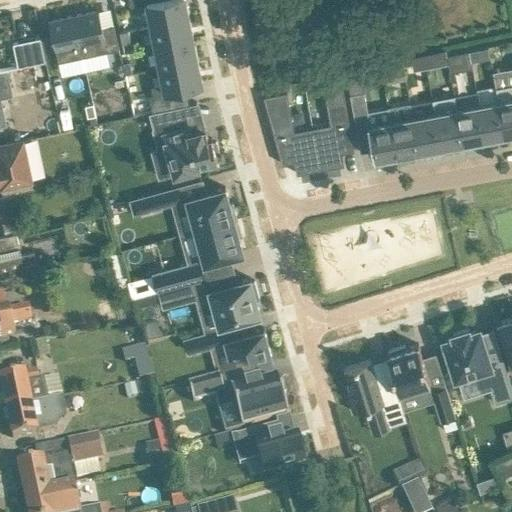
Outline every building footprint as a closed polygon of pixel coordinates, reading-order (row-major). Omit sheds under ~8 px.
[(145,0),(146,0),(151,23),(189,15),(185,0),(129,0),(130,3),(145,0)] [(99,8),(74,14),(83,55),(119,47),(114,23),(103,26),(99,8)] [(83,55),(74,14),(50,19),(59,60),(83,55)] [(156,45),(193,37),(189,16),(152,24),(156,45)] [(129,30),(121,32),(123,44),(131,42),(129,30)] [(41,36),(13,41),(18,65),(46,59),(41,36)] [(156,45),(160,66),(198,58),(193,37),(156,45)] [(427,67),(443,64),(440,50),(424,53),(427,67)] [(447,54),(449,62),(451,71),(467,68),(463,51),(447,54)] [(424,53),(411,56),(414,70),(427,67),(424,53)] [(198,58),(160,66),(165,89),(202,82),(198,58)] [(130,61),(123,62),(125,73),(132,71),(130,61)] [(389,82),(406,79),(403,63),(386,67),(389,82)] [(0,95),(12,93),(7,67),(0,68),(0,95)] [(331,122),(313,126),(320,167),(322,167),(334,164),(334,165),(344,163),(342,151),(355,149),(342,79),(323,83),(331,122)] [(511,82),(497,85),(499,98),(505,132),(511,131),(511,82)] [(350,90),(355,120),(370,118),(364,88),(350,90)] [(287,89),(264,94),(282,162),(294,160),(297,172),(307,170),(319,167),(319,168),(320,167),(313,126),(295,129),(287,89)] [(167,94),(149,97),(152,110),(170,106),(167,94)] [(435,110),(434,110),(440,145),(462,141),(455,106),(453,94),(433,97),(435,110)] [(505,132),(499,98),(477,101),(484,137),(505,132)] [(94,101),(85,103),(87,115),(96,113),(94,101)] [(462,141),(484,137),(477,101),(455,106),(462,141)] [(183,104),(150,111),(155,127),(154,128),(159,148),(152,149),(160,175),(175,171),(175,172),(199,166),(198,163),(218,157),(217,153),(220,152),(217,140),(213,141),(212,137),(209,138),(206,128),(202,129),(202,128),(202,126),(190,130),(183,105),(183,104)] [(418,149),(440,145),(434,110),(412,114),(418,149)] [(412,114),(390,118),(397,153),(418,149),(412,114)] [(374,157),(397,153),(390,118),(368,123),(374,157)] [(0,185),(0,186),(32,179),(23,138),(0,143),(0,185)] [(130,197),(134,211),(182,197),(178,184),(130,197)] [(230,202),(225,186),(187,196),(196,229),(237,218),(233,201),(230,202)] [(3,220),(6,234),(17,232),(14,218),(3,220)] [(205,262),(243,251),(239,235),(242,234),(237,218),(196,229),(205,262)] [(0,250),(20,246),(17,232),(6,234),(0,235),(0,250)] [(152,271),(157,289),(158,289),(192,280),(204,277),(199,259),(152,271)] [(219,324),(260,313),(256,298),(260,297),(255,279),(252,280),(250,276),(200,290),(204,305),(213,302),(219,324)] [(192,280),(158,289),(163,307),(197,297),(192,280)] [(10,308),(0,309),(0,337),(16,334),(13,323),(31,320),(28,308),(11,312),(10,308)] [(511,313),(511,314),(511,315),(500,320),(511,358),(508,360),(511,372),(511,313)] [(158,321),(143,325),(148,344),(163,341),(158,321)] [(185,335),(189,350),(222,341),(218,326),(185,335)] [(225,337),(234,370),(273,359),(264,326),(225,337)] [(480,382),(488,380),(495,402),(511,396),(511,386),(500,350),(487,354),(479,328),(469,331),(468,327),(453,332),(454,336),(445,339),(446,343),(442,344),(446,359),(451,358),(456,375),(458,374),(460,381),(478,376),(480,382)] [(405,344),(389,349),(390,352),(386,353),(392,372),(399,395),(432,385),(419,343),(406,347),(405,344)] [(144,347),(121,352),(124,364),(133,362),(138,381),(152,377),(144,347)] [(343,362),(350,385),(346,386),(352,406),(380,398),(387,420),(405,415),(403,409),(399,395),(392,372),(377,377),(372,362),(372,361),(370,354),(343,362)] [(25,374),(0,379),(7,409),(44,401),(49,400),(44,378),(39,379),(37,372),(25,374)] [(219,376),(188,384),(193,402),(224,394),(219,376)] [(246,387),(232,391),(242,428),(288,415),(283,396),(286,395),(282,381),(279,382),(278,378),(260,383),(260,382),(246,386),(246,387)] [(138,396),(135,385),(125,387),(127,398),(138,396)] [(441,418),(456,413),(447,385),(432,389),(441,418)] [(83,395),(74,396),(76,407),(85,406),(83,395)] [(44,401),(7,409),(13,439),(33,435),(38,434),(38,433),(50,431),(57,430),(50,400),(44,402),(44,401)] [(278,425),(236,437),(240,451),(255,447),(259,461),(264,476),(306,465),(299,438),(296,439),(283,443),(278,425)] [(71,454),(73,465),(101,459),(96,435),(59,443),(62,456),(71,454)] [(511,452),(495,460),(502,474),(511,470),(511,452)] [(71,466),(73,465),(71,454),(62,456),(18,465),(25,495),(75,484),(71,466)] [(398,489),(419,479),(424,477),(417,463),(391,475),(398,489)] [(497,475),(477,481),(481,494),(501,484),(497,475)] [(402,491),(407,501),(423,493),(418,483),(402,491)] [(79,502),(75,484),(25,495),(28,511),(75,511),(73,503),(79,502)] [(200,485),(188,488),(192,502),(204,499),(200,485)] [(175,493),(173,499),(175,510),(188,507),(185,491),(175,493)] [(433,511),(459,511),(454,501),(433,511)]
